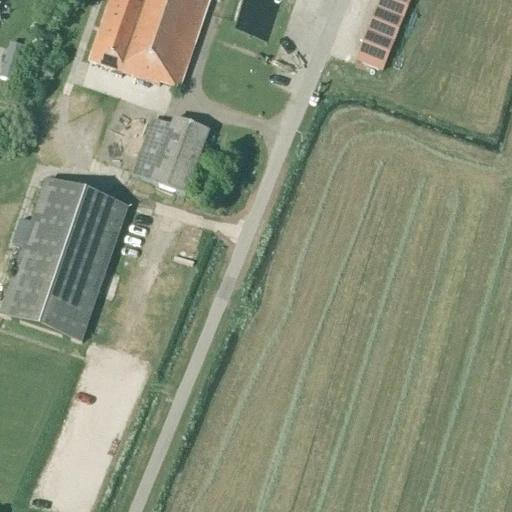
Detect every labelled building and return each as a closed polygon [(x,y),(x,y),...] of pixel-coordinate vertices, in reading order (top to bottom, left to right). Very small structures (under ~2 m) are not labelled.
[(85,19),(91,0),(79,0),(74,16),(85,19)] [(179,92),(209,0),(110,0),(89,65),(113,73),(112,78),(121,81),(123,76),(160,88),(160,86),(179,92)] [(402,22),(407,10),(381,0),(377,11),(394,18),(402,22)] [(411,0),(381,0),(407,10),(411,0)] [(390,28),(394,18),(377,11),(375,10),(370,21),(390,28)] [(386,38),(390,28),(370,21),(366,31),(386,38)] [(383,49),(386,38),(366,31),(362,41),(383,49)] [(24,51),(10,46),(0,79),(0,83),(13,88),(24,51)] [(208,135),(177,121),(175,120),(170,132),(153,126),(134,178),(151,183),(151,185),(184,198),(208,135)] [(211,164),(214,156),(207,153),(204,162),(211,164)] [(46,183),(0,317),(0,319),(80,346),(127,211),(46,183)] [(23,250),(32,222),(22,218),(12,247),(23,250)]
